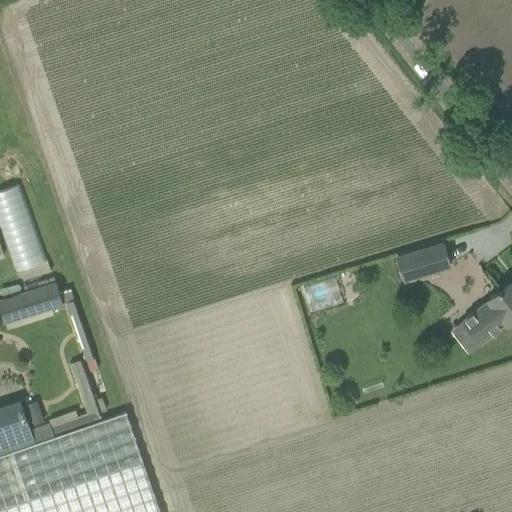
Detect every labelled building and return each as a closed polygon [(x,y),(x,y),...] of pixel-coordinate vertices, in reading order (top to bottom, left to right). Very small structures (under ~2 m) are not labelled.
[(46,260),(19,184),(0,191),(0,228),(15,271),(46,260)] [(444,241),(395,255),(403,282),(451,268),(444,241)] [(507,324),(511,319),(511,284),(510,281),(487,299),(489,301),(477,310),(463,321),(479,342),(505,322),(507,324)] [(0,311),(3,322),(62,303),(67,302),(86,360),(90,371),(99,369),(71,289),(59,291),(56,282),(0,299),(0,311)] [(30,429),(29,426),(20,400),(0,406),(0,511),(160,511),(126,411),(102,419),(100,413),(107,410),(102,397),(95,399),(89,382),(82,361),(69,364),(87,413),(78,416),(76,410),(48,420),(49,423),(30,429)] [(40,410),(28,415),(31,425),(44,421),(40,410)]
